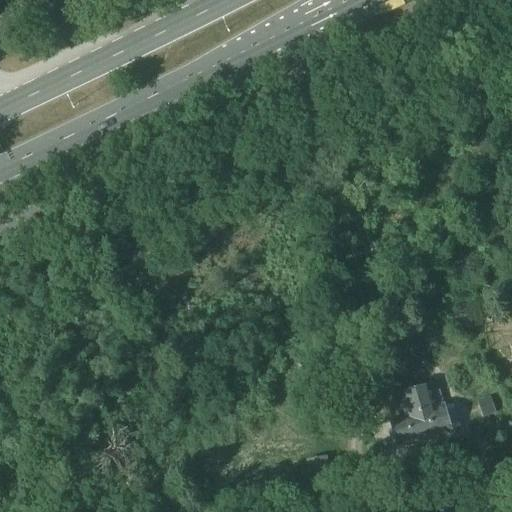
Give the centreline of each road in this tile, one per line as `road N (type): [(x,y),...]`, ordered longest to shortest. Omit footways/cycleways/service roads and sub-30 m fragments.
road 1 (primary): [(0,170),(350,0)]
road 2 (primary): [(225,0),(0,110)]
